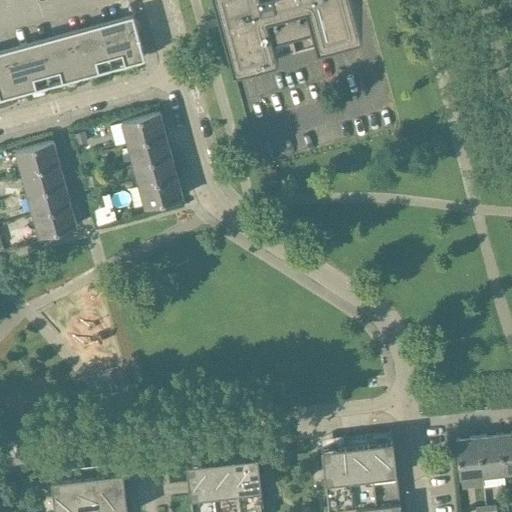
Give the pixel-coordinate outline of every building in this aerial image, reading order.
[(353,0),(225,0),(234,33),(278,21),(276,13),(315,2),(317,10),(353,0)] [(144,57),(140,43),(132,13),(68,30),(71,41),(80,74),(144,57)] [(80,74),(71,41),(68,30),(6,47),(9,58),(18,91),(80,74)] [(0,96),(18,91),(9,58),(6,47),(0,48),(0,96)] [(165,132),(159,110),(121,121),(127,142),(165,132)] [(86,140),(84,131),(74,133),(77,143),(86,140)] [(171,153),(165,132),(127,142),(132,163),(171,153)] [(59,161),(53,139),(15,150),(21,171),(59,161)] [(94,165),(91,152),(79,155),(82,168),(94,165)] [(176,173),(171,153),(132,163),(138,184),(176,173)] [(64,181),(59,161),(21,171),(26,192),(64,181)] [(182,196),(176,173),(138,184),(144,206),(182,196)] [(95,174),(86,176),(88,186),(98,183),(95,174)] [(70,202),(64,181),(26,192),(32,213),(70,202)] [(102,196),(92,198),(94,208),(104,205),(102,196)] [(76,224),(70,202),(32,213),(38,235),(76,224)] [(511,431),(499,433),(504,471),(511,470),(511,431)] [(499,433),(478,435),(482,474),(504,471),(499,433)] [(478,435),(455,438),(459,476),(460,476),(461,486),(483,483),(482,474),(478,435)] [(396,471),(392,438),(391,438),(391,437),(390,437),(390,438),(322,445),(321,445),(320,445),(324,479),(396,471)] [(260,486),(257,453),(256,453),(256,452),(255,452),(255,453),(187,461),(187,460),(186,460),(186,461),(185,461),(189,495),(260,486)] [(126,511),(124,490),(122,468),(86,472),(50,476),(54,511),(126,511)] [(400,511),(399,501),(356,506),(356,511),(400,511)]
